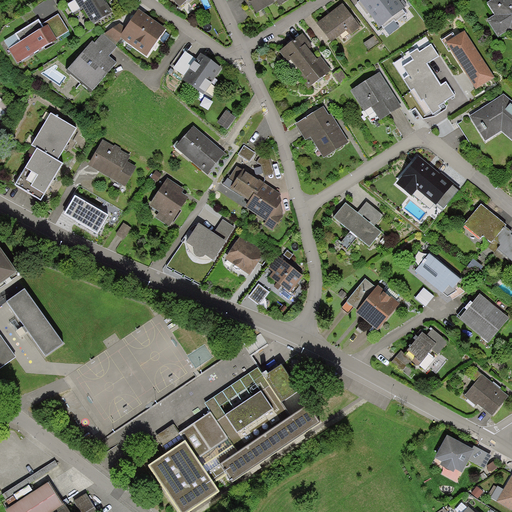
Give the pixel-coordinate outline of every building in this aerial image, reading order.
[(75,0),(81,9),(83,8),(93,24),(113,12),(107,3),(107,4),(104,0),(75,0)] [(248,0),(257,14),(277,1),(280,5),(287,0),(248,0)] [(358,0),(380,27),(407,6),(403,0),(400,2),(398,0),(358,0)] [(511,0),(491,0),(487,3),(495,15),(487,20),(498,38),(509,29),(511,31),(511,0)] [(342,4),(317,24),(331,42),(347,31),(350,35),(361,27),(342,4)] [(166,28),(139,9),(126,28),(119,37),(121,38),(147,56),(166,28)] [(59,14),(42,24),(44,27),(48,25),(56,39),(69,31),(59,14)] [(42,24),(39,19),(15,34),(20,42),(9,49),(18,64),(57,39),(56,39),(48,25),(44,27),(42,24)] [(126,28),(120,23),(103,34),(115,45),(121,38),(119,37),(126,28)] [(495,78),(465,31),(446,43),(476,90),(495,78)] [(291,60),(296,66),(313,53),(310,49),(313,46),(303,33),(279,51),(288,62),(291,60)] [(102,34),(94,43),(109,56),(117,46),(115,45),(103,34),(102,34)] [(375,36),(364,44),(369,50),(379,42),(375,36)] [(94,43),(92,41),(68,70),(93,91),(117,63),(109,56),(94,43)] [(411,91),(414,89),(434,76),(427,64),(439,56),(431,44),(419,52),(417,49),(409,54),(413,60),(403,67),(409,76),(404,80),(411,91)] [(197,60),(185,51),(173,68),(185,76),(197,60)] [(318,59),(313,53),(296,66),(300,72),(297,74),(309,88),(332,71),(321,57),(318,59)] [(222,68),(201,54),(197,60),(185,76),(183,80),(204,95),(222,68)] [(341,68),(333,74),(341,85),(349,79),(341,68)] [(402,107),(380,72),(351,90),(364,112),(372,107),(380,121),(402,107)] [(440,86),(434,76),(414,89),(421,101),(424,100),(433,115),(441,110),(439,107),(446,103),(445,102),(455,96),(446,82),(440,86)] [(511,101),(504,94),(470,116),(486,142),(501,132),(511,140),(511,101)] [(0,133),(1,133),(0,131),(0,121),(12,109),(0,97),(0,133)] [(329,115),(324,107),(296,124),(306,140),(311,137),(324,158),(349,143),(331,114),(329,115)] [(226,110),(217,122),(227,129),(236,117),(226,110)] [(51,113),(32,146),(37,149),(58,161),(77,129),(51,113)] [(193,126),(175,148),(207,175),(226,153),(193,126)] [(114,146),(103,140),(88,166),(125,187),(137,167),(127,162),(131,155),(121,149),(121,148),(115,145),(114,146)] [(244,145),(238,155),(249,162),(256,153),(244,145)] [(58,161),(37,149),(15,186),(41,201),(63,164),(58,161)] [(270,157),(263,153),(257,162),(261,165),(264,176),(274,174),(270,157)] [(440,174),(419,156),(396,184),(412,197),(417,190),(436,205),(454,183),(441,172),(440,174)] [(257,195),(265,184),(262,181),(261,182),(246,172),(247,171),(244,169),(243,170),(237,166),(229,178),(235,181),(230,188),(249,202),(254,194),(257,195)] [(184,189),(168,178),(149,206),(159,212),(156,218),(169,227),(189,197),(182,193),(184,189)] [(281,194),(265,184),(257,195),(254,194),(249,202),(246,207),(266,221),(263,225),(273,231),(283,216),(281,203),(282,201),(281,194)] [(109,216),(75,196),(64,214),(98,234),(109,216)] [(367,202),(358,213),(374,226),(383,215),(367,202)] [(358,213),(346,203),(334,217),(370,247),(382,232),(374,226),(358,213)] [(507,225),(481,204),(464,226),(480,240),(483,236),(491,243),(494,240),(506,226),(507,225)] [(223,219),(214,233),(226,241),(235,227),(223,219)] [(124,223),(116,234),(124,239),(132,228),(124,223)] [(214,233),(199,223),(186,243),(194,248),(194,249),(194,250),(193,251),(194,253),(194,255),(195,256),(196,257),(198,258),(200,258),(201,258),(203,258),(204,257),(205,256),(213,261),(226,241),(214,233)] [(511,232),(511,231),(506,226),(494,240),(500,245),(496,250),(511,263),(511,261),(511,234),(511,232)] [(254,270),(265,253),(240,237),(225,260),(250,275),(253,270),(254,270)] [(0,285),(17,273),(0,248),(0,285)] [(293,255),(287,250),(284,255),(290,260),(293,255)] [(461,280),(429,254),(415,271),(442,294),(449,286),(453,289),(461,280)] [(304,276),(278,256),(269,268),(274,272),(269,277),(290,293),(304,276)] [(358,311),(376,287),(366,279),(347,302),(358,311)] [(259,284),(249,298),(259,306),(270,292),(259,284)] [(401,304),(378,286),(376,287),(358,311),(356,313),(378,331),(401,304)] [(424,288),(415,299),(426,307),(434,296),(424,288)] [(25,290),(7,302),(46,358),(64,345),(25,290)] [(480,294),(459,319),(489,343),(509,318),(480,294)] [(426,336),(422,333),(408,351),(416,357),(415,359),(421,363),(432,350),(438,355),(449,342),(432,329),(426,336)] [(0,368),(16,357),(0,334),(0,368)] [(412,359),(401,350),(391,362),(402,371),(412,359)] [(173,424),(155,437),(166,454),(148,466),(179,511),(192,511),(220,493),(214,484),(226,476),(232,484),(321,425),(308,406),(292,417),(282,403),(300,392),(282,365),(268,375),(266,372),(262,374),(258,368),(205,403),(211,412),(179,433),(173,424)] [(509,396),(476,370),(470,378),(476,383),(464,397),(477,407),(478,405),(493,417),(509,396)] [(469,448),(447,436),(435,458),(442,462),(440,465),(454,473),(455,470),(462,473),(469,460),(474,451),(469,448)] [(471,444),(469,448),(474,451),(469,460),(484,468),(491,456),(471,444)] [(55,461),(2,495),(6,500),(59,466),(55,461)] [(497,468),(494,462),(487,466),(491,472),(497,468)] [(511,475),(504,490),(498,486),(491,498),(497,501),(497,502),(511,510),(511,475)] [(53,511),(64,505),(49,482),(6,510),(6,511),(53,511)] [(483,492),(477,486),(471,493),(478,499),(483,492)] [(98,511),(86,494),(66,507),(69,511),(98,511)]
